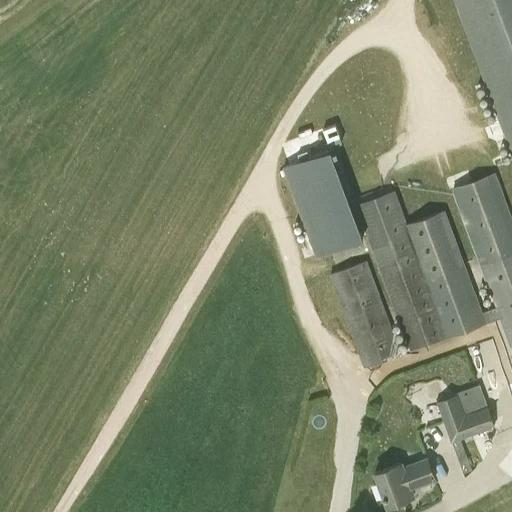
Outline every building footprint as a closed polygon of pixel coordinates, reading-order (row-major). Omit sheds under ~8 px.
[(511,0),(458,0),(511,148),(511,218),(495,172),(459,185),(464,202),(460,203),(497,306),(481,312),(444,209),(406,222),(369,236),(410,348),(500,315),(511,344),(511,343),(511,0)] [(325,134),(331,149),(308,157),(300,160),(282,166),(316,256),(364,238),(369,236),(357,203),(394,189),(406,222),(444,209),(460,203),(454,187),(459,185),(431,111),(383,129),(378,114),(325,134)] [(401,352),(367,259),(329,273),(363,367),(401,352)] [(451,442),(495,426),(480,385),(436,402),(451,442)] [(412,488),(435,478),(426,456),(404,465),(402,461),(374,472),(387,505),(414,494),(412,488)]
